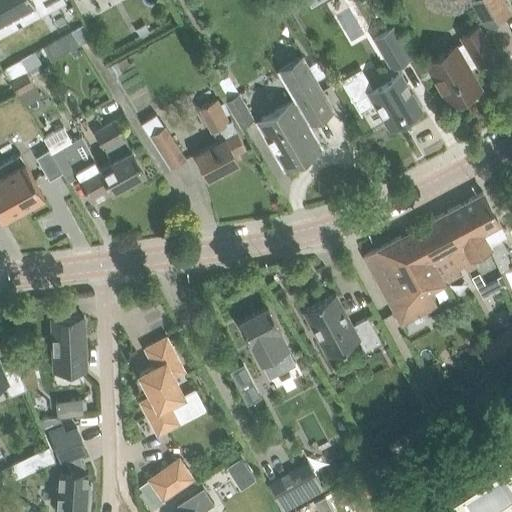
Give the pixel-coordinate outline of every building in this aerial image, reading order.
[(0,0),(0,19),(33,2),(40,14),(66,1),(65,0),(0,0)] [(468,0),(469,1),(470,0),(485,27),(511,11),(505,0),(468,0)] [(410,56),(392,26),(374,36),(392,66),(410,56)] [(451,103),(479,86),(468,65),(477,60),(478,62),(494,53),(478,26),(462,35),(468,44),(458,50),(455,45),(427,62),(451,103)] [(42,46),(51,60),(79,43),(70,29),(42,46)] [(173,60),(190,88),(205,79),(189,50),(173,60)] [(294,97),(260,117),(279,149),(274,152),(283,167),(315,149),(312,144),(319,140),(309,123),(334,108),(323,91),(302,55),(278,69),(294,97)] [(26,70),(10,78),(18,92),(34,83),(26,70)] [(359,74),(343,84),(359,112),(375,102),(379,109),(389,127),(421,108),(411,91),(399,71),(368,89),(359,74)] [(228,73),(215,81),(224,98),(240,124),(253,116),(228,73)] [(217,140),(212,143),(194,152),(207,178),(238,161),(234,152),(245,146),(231,119),(228,120),(216,97),(199,106),(217,140)] [(153,130),(167,120),(160,111),(147,121),(153,130)] [(111,159),(100,166),(99,166),(111,187),(112,189),(144,171),(115,119),(95,130),(111,159)] [(148,134),(169,167),(185,157),(163,124),(148,134)] [(63,125),(43,136),(49,147),(48,147),(62,170),(72,164),(78,174),(78,175),(82,181),(91,198),(111,187),(99,166),(100,166),(95,156),(82,133),(71,139),(63,125)] [(48,147),(35,155),(49,178),(62,170),(48,147)] [(20,152),(0,162),(0,166),(3,172),(4,172),(23,206),(43,195),(20,152)] [(0,213),(2,218),(23,206),(4,172),(3,172),(0,173),(0,213)] [(483,191),(464,200),(489,247),(492,251),(500,270),(509,266),(506,261),(509,259),(505,252),(507,251),(501,236),(504,234),(492,208),(483,191)] [(463,239),(463,240),(468,250),(458,255),(463,265),(466,270),(476,264),(472,256),(489,247),(464,200),(450,208),(454,214),(451,216),(463,239)] [(414,227),(443,282),(461,272),(458,268),(463,265),(458,255),(468,250),(463,240),(463,239),(451,216),(454,214),(450,208),(414,227)] [(443,282),(414,227),(363,254),(373,272),(401,323),(437,303),(429,289),(443,282)] [(479,272),(470,276),(476,288),(485,283),(479,272)] [(336,291),(301,309),(325,355),(359,338),(364,348),(379,341),(366,316),(352,323),(336,291)] [(250,343),(251,342),(267,373),(294,359),(280,331),(281,331),(268,305),(238,320),(250,343)] [(84,314),(52,315),(54,370),(86,368),(84,314)] [(511,322),(495,336),(506,351),(511,346),(511,322)] [(140,372),(152,395),(142,400),(157,430),(176,421),(167,402),(182,393),(173,375),(183,369),(166,337),(146,347),(155,364),(140,372)] [(31,358),(16,362),(26,387),(38,384),(31,358)] [(0,382),(4,381),(10,394),(26,387),(16,362),(2,367),(0,361),(0,382)] [(243,362),(229,370),(236,382),(250,375),(243,362)] [(81,396),(68,398),(69,414),(82,412),(81,396)] [(63,425),(48,430),(60,460),(65,458),(70,470),(58,469),(55,511),(68,511),(69,509),(72,509),(72,507),(89,508),(90,482),(86,481),(87,471),(86,471),(79,452),(86,450),(76,426),(65,430),(63,425)] [(406,431),(386,442),(395,457),(414,445),(406,431)] [(511,451),(488,468),(496,479),(511,468),(511,451)] [(149,477),(163,496),(190,476),(176,457),(149,477)] [(282,509),(323,486),(307,458),(267,482),(282,509)] [(16,461),(0,468),(0,473),(5,484),(23,475),(16,461)] [(247,466),(233,475),(240,485),(254,477),(247,466)] [(180,511),(201,511),(214,504),(203,487),(176,505),(180,511)]
